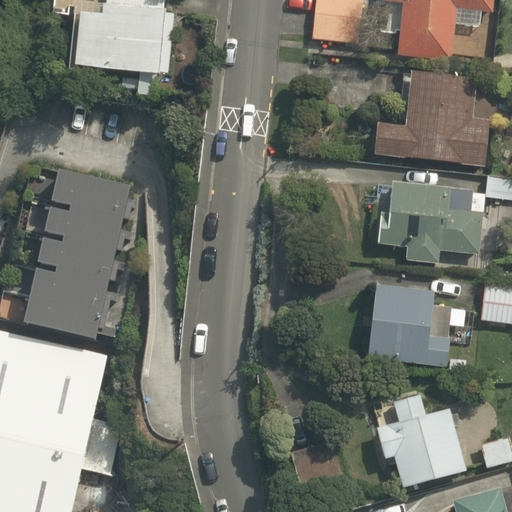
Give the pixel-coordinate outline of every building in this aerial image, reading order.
[(138,98),(165,101),(176,17),(163,15),(164,0),(107,0),(105,17),(81,14),(75,68),(141,76),(138,98)] [(357,45),(361,0),(316,0),(312,40),(357,45)] [(397,58),(452,63),(456,27),(479,29),(481,15),(492,16),(493,0),(382,0),(382,4),(403,6),(397,58)] [(488,68),(489,53),(473,52),(472,67),(488,68)] [(375,157),(485,169),(490,122),(473,121),(477,82),(411,75),(405,128),(379,125),(375,157)] [(486,199),(511,201),(511,182),(487,180),(486,199)] [(406,263),(438,267),(439,253),(478,257),(483,215),(471,214),(474,193),(472,193),(394,184),(390,215),(381,214),(378,246),(408,250),(406,263)] [(511,276),(511,262),(493,262),(492,276),(511,276)] [(369,362),(447,370),(450,340),(447,339),(449,328),(460,329),(462,311),(433,308),(435,294),(376,287),(367,361),(369,362)] [(481,323),(511,326),(511,289),(485,287),(481,323)] [(0,511),(99,511),(133,363),(0,332),(0,511)] [(465,376),(466,362),(450,360),(449,375),(465,376)] [(425,418),(419,397),(393,405),(399,424),(377,430),(385,461),(393,459),(402,490),(465,472),(453,430),(460,428),(457,415),(450,417),(449,411),(425,418)] [(480,449),(487,471),(511,462),(511,448),(509,439),(480,449)] [(291,454),(303,498),(346,487),(334,443),(291,454)] [(511,511),(511,486),(452,503),(454,511),(511,511)]
